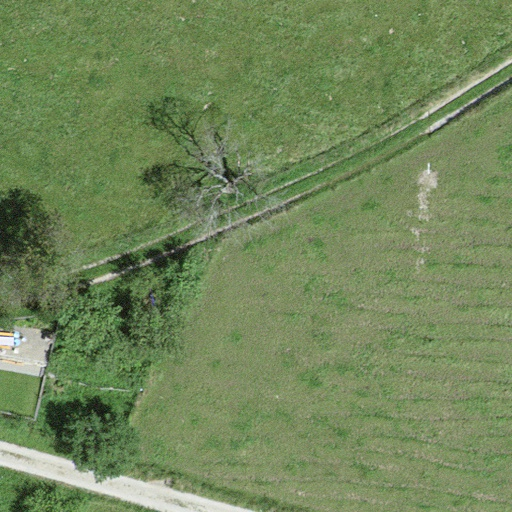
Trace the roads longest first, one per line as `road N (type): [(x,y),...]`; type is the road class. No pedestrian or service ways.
road 1 (track): [(0,295),(434,134),(511,79)]
road 2 (track): [(206,511),(0,455)]
